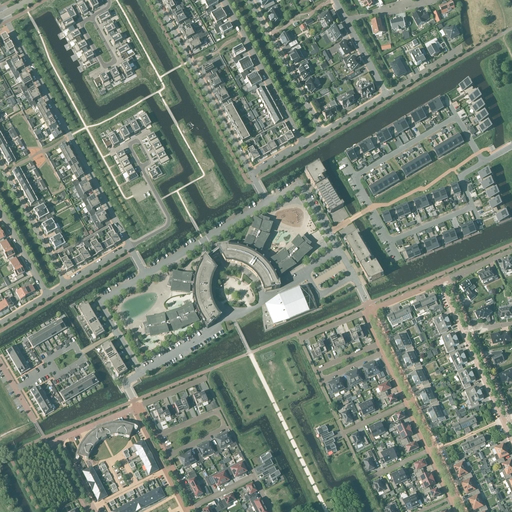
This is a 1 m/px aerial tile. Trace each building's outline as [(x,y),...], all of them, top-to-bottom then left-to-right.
[(86,0),(88,2),(89,5),(93,11),(98,8),(94,0),(86,0)] [(208,10),(205,11),(207,14),(212,11),(211,8),(218,4),(217,3),(218,2),(216,0),(216,1),(215,0),(213,0),(205,5),(208,10)] [(259,0),(260,2),(259,2),(261,6),(262,5),(263,8),(265,10),(273,6),(274,5),(273,2),(271,3),(269,0),(259,0)] [(77,4),(76,5),(82,16),(88,12),(83,5),(82,2),(77,4)] [(167,5),(170,11),(176,8),(177,10),(180,9),(179,6),(177,7),(174,2),(167,5)] [(452,3),(448,5),(448,4),(439,7),(442,14),(446,12),(446,14),(455,10),(452,3)] [(271,22),(273,25),(282,20),(276,6),(270,9),(272,12),(267,15),(269,18),(268,18),(271,22)] [(66,13),(59,17),(61,21),(69,17),(70,21),(71,21),(76,18),(70,7),(64,10),(66,13)] [(175,20),(175,21),(183,17),(180,12),(184,10),(182,7),(180,9),(177,10),(179,13),(173,16),(175,20)] [(207,14),(208,16),(210,15),(213,20),(224,14),(223,14),(223,13),(224,12),(222,10),(221,11),(221,9),(214,13),(212,11),(207,14)] [(100,17),(98,18),(101,24),(105,22),(108,20),(113,18),(110,12),(100,17)] [(322,20),(323,20),(327,27),(336,22),(334,18),(335,18),(332,13),(329,15),(327,12),(318,17),(320,20),(322,20)] [(419,13),(413,17),(418,27),(425,23),(424,22),(429,20),(426,14),(423,16),(421,17),(419,13)] [(215,28),(213,29),(221,25),(219,23),(226,19),(225,17),(226,17),(225,15),(224,15),(224,14),(213,20),(216,24),(214,26),(215,28)] [(178,26),(184,23),(185,25),(191,22),(189,20),(187,15),(183,17),(175,21),(176,22),(178,26)] [(63,24),(60,26),(63,32),(74,26),(71,21),(70,21),(69,17),(61,21),(63,24)] [(395,21),(391,22),(393,32),(397,31),(397,32),(401,31),(401,30),(405,29),(403,19),(399,20),(398,19),(394,20),(395,21)] [(372,23),(375,36),(385,33),(382,21),(372,23)] [(187,28),(181,31),(183,35),(183,36),(191,32),(195,30),(193,26),(189,28),(188,27),(192,25),(191,22),(185,25),(187,28)] [(110,26),(104,29),(107,35),(115,31),(118,29),(116,24),(115,23),(114,24),(110,26)] [(221,25),(213,29),(216,34),(220,32),(222,35),(222,34),(223,36),(232,31),(231,29),(232,29),(231,28),(232,27),(231,25),(230,25),(229,24),(222,28),(221,25)] [(332,37),(333,36),(336,41),(344,37),(341,32),(342,32),(340,28),(335,30),(334,27),(326,31),(328,34),(330,33),(332,37)] [(458,36),(454,28),(449,30),(448,27),(442,30),(445,36),(448,35),(451,40),(454,38),(454,39),(458,37),(458,36)] [(191,32),(183,36),(184,37),(186,41),(192,37),(194,40),(199,37),(197,34),(195,30),(191,32)] [(69,36),(66,37),(67,38),(69,43),(73,41),(80,37),(77,31),(71,34),(69,36)] [(195,43),(189,46),(191,50),(192,52),(200,47),(199,44),(202,42),(200,40),(208,35),(207,33),(202,35),(199,37),(194,40),(195,43)] [(116,37),(111,40),(114,46),(122,42),(125,40),(122,35),(122,34),(118,36),(116,37)] [(287,34),(280,37),(281,40),(280,41),(282,45),(283,44),(285,47),(288,45),(290,49),(297,45),(295,41),(292,35),(289,37),(287,34)] [(5,46),(10,43),(5,35),(0,38),(5,46)] [(440,48),(436,40),(432,42),(433,43),(428,46),(430,49),(428,50),(432,57),(439,54),(437,50),(440,48)] [(345,56),(352,52),(350,48),(351,48),(349,44),(348,45),(346,41),(339,45),(345,56)] [(76,46),(73,48),(73,49),(76,54),(79,52),(87,48),(84,42),(78,45),(76,46)] [(10,43),(5,46),(9,53),(11,52),(13,54),(15,53),(10,43)] [(122,48),(117,51),(120,57),(128,53),(131,51),(129,47),(128,45),(126,46),(122,48)] [(291,57),(289,58),(292,64),(294,63),(295,65),(304,59),(299,51),(301,50),(299,46),(291,50),(293,54),(290,56),(291,57)] [(235,59),(232,60),(234,63),(240,59),(238,57),(245,53),(244,52),(245,51),(244,49),(243,49),(242,48),(241,47),(232,52),(233,53),(232,54),(235,59)] [(326,50),(322,53),(326,61),(331,59),(326,50)] [(424,61),(419,52),(414,54),(415,55),(411,57),(417,67),(422,64),(421,62),(424,61)] [(82,57),(79,59),(80,60),(83,64),(86,63),(93,59),(90,53),(84,56),(82,57)] [(126,64),(120,67),(127,79),(133,76),(130,70),(134,67),(132,64),(134,63),(131,58),(129,59),(124,61),(126,64)] [(241,62),(240,59),(234,63),(235,65),(238,64),(240,69),(251,63),(250,62),(251,61),(250,59),(249,60),(248,58),(241,62)] [(351,71),(352,71),(353,71),(360,67),(359,64),(360,63),(358,60),(357,60),(355,58),(350,61),(348,58),(343,61),(346,66),(348,64),(351,68),(350,68),(351,71)] [(13,68),(21,64),(21,63),(18,59),(12,62),(11,60),(6,63),(7,65),(4,67),(6,71),(10,69),(10,70),(13,68)] [(397,75),(398,78),(405,75),(404,71),(406,70),(400,59),(395,61),(397,64),(392,66),(393,68),(392,68),(394,72),(395,71),(397,75)] [(299,72),(297,73),(299,76),(301,76),(303,80),(310,76),(308,72),(307,69),(309,67),(306,62),(300,65),(301,68),(298,70),(299,72)] [(251,63),(240,69),(243,74),(240,75),(242,78),(247,74),(246,72),(253,68),(252,67),(253,66),(252,64),(251,64),(250,63),(251,63)] [(16,76),(14,77),(19,75),(18,72),(24,69),(22,65),(21,64),(13,68),(16,73),(15,74),(16,76)] [(205,75),(211,72),(212,74),(217,72),(216,69),(213,71),(210,65),(201,69),(205,75)] [(115,69),(109,73),(113,80),(115,83),(121,80),(118,76),(115,69)] [(218,72),(217,72),(212,74),(213,77),(207,80),(210,85),(218,81),(215,76),(216,76),(215,73),(218,72)] [(249,77),(247,74),(242,78),(243,80),(246,79),(248,84),(259,78),(258,78),(258,77),(259,76),(258,74),(257,75),(256,73),(249,77)] [(14,77),(15,80),(19,78),(22,83),(29,79),(29,78),(27,74),(21,77),(19,75),(14,77)] [(104,75),(98,78),(103,86),(103,85),(104,89),(109,86),(110,85),(104,75)] [(307,86),(305,87),(308,93),(310,92),(311,94),(318,90),(317,88),(319,86),(316,81),(314,83),(312,80),(311,77),(306,80),(308,82),(305,84),(307,86)] [(249,90),(250,92),(256,89),(255,87),(261,83),(261,81),(262,81),(260,79),(259,79),(259,78),(248,84),(249,84),(251,88),(249,90)] [(24,88),(21,90),(22,92),(27,89),(26,87),(32,83),(30,80),(30,79),(29,79),(22,83),(24,88)] [(220,86),(218,81),(210,85),(213,90),(219,87),(220,89),(225,87),(224,84),(220,86)] [(469,81),(460,86),(466,96),(467,95),(476,90),(476,89),(474,90),(469,81)] [(362,89),(360,86),(357,88),(358,91),(362,99),(374,92),(370,84),(362,89)] [(225,87),(220,89),(222,92),(216,95),(218,100),(226,96),(223,91),(224,91),(223,88),(225,87)] [(256,92),(259,98),(267,93),(266,91),(267,90),(266,88),(265,89),(264,88),(257,91),(256,89),(250,92),(253,91),(254,94),(256,92)] [(22,92),(23,95),(26,100),(38,93),(37,92),(35,89),(29,92),(27,89),(22,92)] [(476,90),(467,95),(472,103),(481,98),(476,90)] [(354,103),(352,98),(355,97),(352,91),(346,95),(348,99),(340,103),(343,109),(347,107),(347,108),(351,106),(350,105),(354,103)] [(29,104),(30,107),(33,106),(35,104),(34,102),(40,98),(38,94),(38,93),(26,100),(29,104)] [(268,94),(267,93),(259,98),(262,104),(270,99),(269,96),(270,96),(269,94),(268,94)] [(228,101),(226,96),(218,100),(221,105),(227,102),(228,104),(231,103),(230,100),(228,101)] [(472,103),(471,104),(476,113),(485,108),(479,100),(481,99),(481,98),(472,103)] [(271,100),(270,99),(262,104),(265,109),(273,104),(272,102),(273,101),(272,99),(271,100)] [(438,100),(432,103),(437,111),(443,108),(442,107),(445,105),(443,101),(440,103),(438,100)] [(333,116),(337,114),(334,110),(337,108),(334,102),(329,104),(331,108),(322,113),(326,120),(330,118),(330,120),(334,118),(333,116)] [(232,106),(231,103),(228,104),(230,107),(224,110),(227,116),(234,112),(231,106),(232,106)] [(429,110),(426,112),(428,115),(432,113),(432,114),(437,111),(432,103),(427,106),(429,110)] [(33,106),(34,109),(36,107),(39,113),(46,109),(43,104),(37,107),(35,104),(33,106)] [(274,105),(273,104),(265,109),(268,114),(276,110),(275,107),(276,107),(275,105),(274,105)] [(420,110),(415,113),(420,122),(425,118),(425,117),(428,115),(426,112),(424,108),(420,110)] [(476,113),(474,114),(480,123),(488,118),(483,110),(485,109),(485,108),(476,113)] [(46,109),(39,113),(42,118),(49,115),(46,109)] [(277,111),(276,110),(268,114),(271,120),(279,115),(278,113),(279,112),(278,110),(277,111)] [(227,116),(230,121),(237,117),(234,112),(227,116)] [(407,118),(409,122),(411,126),(414,124),(415,125),(420,122),(415,113),(407,118)] [(143,115),(139,117),(141,121),(145,128),(151,125),(145,114),(143,115)] [(49,115),(42,118),(45,124),(52,120),(49,115)] [(281,118),(279,115),(271,120),(274,125),(282,121),(282,120),(283,120),(282,117),(281,118)] [(230,121),(233,127),(240,123),(237,117),(230,121)] [(480,123),(478,124),(483,134),(492,128),(487,120),(488,118),(480,123)] [(48,129),(55,126),(52,120),(45,124),(48,129)] [(403,120),(398,123),(403,132),(408,129),(408,128),(411,126),(409,122),(405,124),(403,120)] [(132,122),(128,124),(130,127),(134,135),(140,132),(134,121),(132,122)] [(233,127),(235,131),(236,132),(243,128),(240,123),(233,127)] [(395,130),(392,132),(394,136),(397,134),(398,135),(403,132),(398,123),(393,126),(395,130)] [(51,135),(58,131),(55,126),(48,129),(48,130),(45,131),(48,136),(51,135)] [(121,128),(118,130),(119,134),(124,141),(129,138),(123,127),(121,128)] [(236,132),(239,138),(246,134),(243,128),(236,132)] [(283,137),(290,134),(286,128),(280,132),(283,137)] [(386,130),(381,133),(386,142),(391,139),(390,138),(394,136),(392,132),(388,134),(386,130)] [(51,135),(54,140),(61,137),(58,131),(51,135)] [(381,133),(372,138),(377,146),(380,144),(381,145),(386,142),(381,133)] [(111,135),(107,137),(109,140),(113,148),(118,144),(112,134),(111,134),(111,135)] [(153,134),(146,138),(149,143),(148,143),(150,147),(158,143),(157,143),(155,138),(153,134)] [(239,138),(242,143),(249,139),(246,134),(239,138)] [(290,134),(283,137),(287,144),(293,141),(290,134)] [(458,135),(453,138),(458,147),(464,144),(458,135)] [(287,144),(283,137),(278,141),(282,147),(287,144)] [(372,138),(364,144),(369,152),(374,149),(373,148),(377,146),(372,138)] [(453,138),(448,141),(453,150),(458,147),(453,138)] [(278,141),(272,144),(276,150),(282,147),(278,141)] [(448,141),(443,144),(449,153),(453,150),(448,141)] [(158,143),(150,147),(151,148),(152,147),(155,151),(154,152),(155,155),(156,156),(163,152),(163,151),(160,147),(158,143)] [(65,144),(58,148),(61,153),(68,149),(65,144)] [(276,150),(272,144),(267,147),(270,153),(276,150)] [(361,150),(357,152),(359,156),(363,154),(363,155),(369,152),(364,144),(358,147),(361,150)] [(443,144),(438,147),(444,156),(449,153),(443,144)] [(6,145),(0,148),(0,152),(1,152),(2,155),(9,151),(6,145)] [(249,156),(255,153),(252,147),(246,150),(249,156)] [(267,147),(261,150),(265,157),(270,153),(267,147)] [(438,147),(433,150),(439,159),(444,156),(438,147)] [(61,153),(64,157),(64,159),(71,155),(68,149),(61,153)] [(265,157),(261,150),(255,153),(259,160),(265,157)] [(12,156),(9,151),(2,155),(2,156),(3,158),(4,158),(5,160),(12,156)] [(122,151),(116,155),(118,159),(120,163),(120,164),(128,160),(128,159),(126,156),(125,156),(122,151)] [(352,151),(346,154),(351,162),(357,159),(356,158),(359,156),(357,152),(354,154),(352,151)] [(163,152),(156,156),(157,156),(159,161),(158,161),(160,165),(160,166),(168,162),(167,161),(165,156),(163,153),(163,152)] [(259,160),(255,153),(249,156),(253,163),(259,160)] [(426,154),(421,158),(426,166),(431,163),(426,154)] [(71,155),(64,159),(67,164),(74,160),(71,155)] [(12,156),(5,160),(6,163),(7,165),(8,165),(8,166),(15,162),(12,156)] [(421,158),(416,160),(421,169),(426,166),(421,158)] [(69,166),(70,170),(77,166),(74,160),(67,164),(65,166),(66,168),(69,166)] [(128,160),(120,164),(122,168),(125,173),(132,169),(130,165),(129,166),(127,161),(128,160)] [(416,160),(411,163),(416,172),(421,169),(416,160)] [(411,163),(406,166),(411,175),(416,172),(411,163)] [(70,170),(73,174),(73,175),(80,171),(77,166),(70,170)] [(406,166),(401,169),(406,178),(411,175),(406,166)] [(154,171),(148,174),(152,180),(156,178),(161,175),(161,174),(157,167),(156,168),(157,168),(153,170),(154,171)] [(328,216),(343,207),(341,204),(319,167),(306,175),(314,189),(315,189),(315,190),(314,191),(328,216)] [(13,176),(14,176),(15,179),(22,175),(19,169),(12,173),(13,174),(12,174),(13,176)] [(132,169),(125,173),(126,173),(128,177),(130,181),(131,182),(138,178),(138,177),(137,177),(136,174),(135,174),(132,170),(133,169),(132,169)] [(76,181),(72,183),(73,186),(79,183),(77,180),(83,177),(80,171),(73,175),(76,181)] [(489,171),(479,174),(483,184),(482,185),(493,180),(489,171)] [(394,174),(389,177),(394,185),(399,182),(394,174)] [(25,180),(22,175),(15,179),(17,181),(16,182),(17,184),(18,183),(18,184),(25,180)] [(389,177),(384,180),(389,188),(394,185),(389,177)] [(25,180),(18,184),(20,187),(19,187),(20,189),(21,189),(28,186),(25,180)] [(384,180),(379,182),(384,191),(389,188),(384,180)] [(493,180),(482,185),(486,194),(497,190),(495,190),(491,181),(493,181),(493,180)] [(79,183),(73,186),(75,189),(77,193),(81,191),(89,187),(88,186),(86,182),(80,186),(79,183)] [(379,182),(374,185),(379,194),(384,191),(379,182)] [(456,184),(447,188),(450,197),(454,195),(455,198),(461,195),(456,184)] [(374,185),(369,188),(374,197),(379,194),(374,185)] [(31,191),(28,186),(21,189),(23,192),(22,193),(23,195),(24,194),(24,195),(31,191)] [(77,193),(77,194),(80,198),(82,201),(84,199),(87,198),(85,195),(92,192),(89,188),(90,188),(89,187),(81,191),(77,193)] [(443,189),(438,192),(441,201),(447,199),(446,195),(449,194),(450,197),(447,188),(447,190),(444,191),(443,189)] [(497,190),(486,194),(486,195),(488,194),(491,203),(490,203),(490,204),(499,200),(495,201),(494,198),(499,196),(497,190)] [(31,191),(24,195),(26,198),(25,198),(26,200),(27,200),(34,197),(31,191)] [(438,192),(428,196),(431,201),(434,200),(436,203),(441,201),(438,192)] [(425,197),(419,199),(423,209),(428,206),(427,203),(431,201),(428,196),(429,197),(425,199),(425,197)] [(38,202),(34,197),(27,200),(29,203),(28,204),(29,206),(30,205),(30,206),(37,202),(39,205),(42,203),(40,201),(38,202)] [(84,199),(82,201),(83,203),(86,208),(89,206),(97,202),(97,201),(96,201),(94,197),(88,200),(87,198),(84,199)] [(414,203),(410,205),(412,209),(416,207),(417,211),(423,209),(419,199),(414,202),(414,203)] [(499,200),(490,204),(494,214),(505,209),(504,209),(498,212),(497,208),(502,206),(499,200)] [(35,215),(36,216),(46,211),(46,210),(43,206),(46,204),(44,202),(42,203),(39,205),(40,207),(33,211),(34,212),(33,213),(34,215),(35,215)] [(86,208),(85,208),(88,213),(90,216),(95,213),(94,210),(100,207),(98,203),(97,202),(89,206),(86,208)] [(406,205),(401,207),(405,218),(406,218),(405,216),(410,214),(409,210),(412,209),(410,205),(407,206),(406,205)] [(396,211),(392,212),(394,217),(397,215),(400,221),(405,218),(401,207),(395,209),(396,211)] [(505,209),(494,214),(495,213),(499,223),(509,219),(505,209)] [(46,211),(36,216),(39,221),(45,217),(47,220),(53,217),(51,214),(49,215),(46,211)] [(95,213),(90,216),(91,218),(93,223),(97,221),(105,217),(105,216),(102,212),(96,215),(95,213)] [(388,212),(382,215),(386,224),(392,221),(390,218),(394,217),(392,212),(388,214),(388,212)] [(54,219),(53,217),(47,220),(48,222),(41,226),(42,228),(41,228),(42,230),(43,230),(44,231),(54,225),(51,221),(54,219)] [(97,221),(93,223),(96,228),(97,228),(98,230),(103,228),(102,225),(108,222),(106,218),(105,217),(97,221)] [(204,325),(208,329),(218,319),(216,316),(218,315),(218,314),(216,313),(214,309),(213,309),(210,303),(211,303),(210,296),(209,289),(208,289),(209,283),(210,283),(212,276),(215,270),(216,270),(209,261),(219,252),(225,263),(227,263),(229,263),(230,263),(232,263),(233,264),(235,264),(236,264),(238,265),(239,265),(241,266),(242,266),(244,267),(245,268),(247,269),(248,269),(250,270),(251,272),(253,273),(254,274),(255,275),(256,276),(257,277),(258,279),(259,281),(260,283),(263,289),(263,290),(264,289),(265,293),(279,289),(278,284),(276,279),(274,276),(273,274),(276,273),(278,276),(293,267),(292,265),(295,262),(296,264),(309,252),(307,250),(311,246),(308,244),(308,243),(303,239),(300,242),(298,240),(292,246),(293,248),(287,254),(285,255),(284,254),(270,263),(273,268),(270,270),(269,268),(269,267),(267,269),(262,263),(264,261),(262,259),(260,261),(254,257),(255,255),(252,254),(253,251),(259,254),(266,238),(265,237),(266,234),(267,235),(270,226),(268,226),(269,221),(263,219),(259,217),(257,222),(255,222),(252,230),(255,231),(254,232),(251,240),(249,239),(245,247),(249,249),(248,250),(246,250),(244,249),(242,248),(239,248),(237,247),(235,247),(234,247),(231,247),(229,246),(227,246),(224,246),(222,247),(220,247),(219,247),(216,247),(217,248),(218,251),(207,259),(205,256),(201,262),(196,270),(194,279),(193,282),(190,282),(191,276),(182,275),(182,277),(174,276),(171,275),(167,287),(172,288),(172,290),(189,292),(190,286),(193,286),(192,289),(193,299),(195,308),(196,311),(194,312),(191,306),(171,315),(167,316),(169,320),(165,321),(164,318),(164,317),(160,318),(147,321),(148,323),(143,325),(144,329),(146,336),(150,335),(151,337),(168,333),(167,328),(172,327),(174,331),(198,321),(195,315),(198,314),(199,317),(202,322),(204,325)] [(472,223),(466,225),(470,235),(479,231),(476,223),(472,224),(472,223)] [(54,225),(44,231),(45,232),(44,232),(45,235),(46,234),(47,236),(54,232),(55,235),(61,232),(59,229),(57,230),(54,225)] [(461,229),(457,230),(459,235),(463,233),(464,237),(470,235),(466,225),(460,228),(461,229)] [(453,231),(447,233),(451,242),(457,240),(455,236),(459,235),(457,230),(454,232),(453,231)] [(113,231),(107,235),(110,240),(116,237),(113,231)] [(63,236),(61,232),(55,235),(56,237),(49,241),(50,242),(49,243),(51,245),(52,246),(62,240),(60,237),(63,236)] [(368,280),(383,274),(360,236),(359,233),(344,242),(358,266),(359,266),(368,280)] [(442,236),(439,238),(440,242),(444,241),(446,245),(451,242),(447,233),(442,235),(442,236)] [(116,237),(110,240),(114,247),(120,244),(116,237)] [(435,238),(429,241),(433,250),(438,248),(437,244),(440,242),(439,238),(435,240),(435,238)] [(62,240),(52,246),(53,247),(52,247),(53,249),(54,249),(55,251),(62,247),(63,249),(69,246),(67,244),(65,245),(62,240)] [(114,247),(110,240),(105,243),(108,250),(114,247)] [(90,244),(93,250),(99,246),(96,241),(90,244)] [(424,244),(420,246),(422,250),(426,248),(427,252),(433,250),(429,241),(424,243),(424,244)] [(5,242),(0,244),(0,248),(4,256),(12,251),(11,251),(7,244),(6,245),(5,242)] [(105,243),(99,246),(103,253),(108,250),(105,243)] [(103,253),(99,246),(93,250),(97,256),(103,253)] [(416,246),(410,248),(414,258),(420,255),(418,251),(421,250),(422,250),(420,246),(417,247),(416,246)] [(80,257),(86,253),(83,248),(77,251),(80,257)] [(406,252),(402,253),(405,261),(414,258),(410,248),(405,251),(406,252)] [(15,256),(12,251),(4,256),(8,263),(14,260),(13,257),(15,256)] [(86,253),(80,257),(84,263),(90,260),(86,253)] [(63,266),(69,263),(66,257),(60,260),(63,266)] [(75,260),(79,266),(84,263),(80,257),(75,260)] [(14,260),(8,263),(14,273),(22,269),(21,269),(17,261),(16,262),(14,260)] [(75,260),(69,263),(73,269),(79,266),(75,260)] [(499,265),(503,274),(506,273),(506,272),(511,271),(511,272),(511,271),(511,260),(503,262),(504,264),(499,265)] [(73,269),(69,263),(63,266),(67,273),(73,269)] [(24,274),(22,269),(14,273),(16,278),(15,279),(17,281),(24,277),(22,275),(24,274)] [(486,271),(482,272),(483,273),(479,275),(484,286),(488,284),(487,281),(493,278),(495,281),(499,279),(496,272),(492,274),(490,270),(486,271)] [(466,291),(469,294),(469,295),(467,297),(470,301),(475,296),(472,292),(476,289),(473,285),(471,286),(468,282),(460,288),(464,293),(466,291)] [(21,291),(25,299),(25,298),(35,292),(31,286),(21,292),(21,291)] [(278,298),(279,299),(273,302),(266,306),(268,311),(275,324),(287,320),(288,321),(315,310),(306,287),(278,298)] [(25,299),(21,291),(16,293),(17,296),(13,298),(16,302),(20,300),(20,301),(25,299)] [(438,306),(436,301),(434,296),(434,297),(433,295),(429,297),(430,299),(424,301),(428,310),(438,306)] [(16,302),(13,298),(10,300),(9,299),(4,301),(8,309),(13,306),(12,304),(16,302)] [(8,309),(4,301),(5,302),(0,304),(0,312),(8,309)] [(428,310),(424,301),(418,304),(417,302),(413,304),(414,306),(413,306),(415,311),(416,310),(417,313),(423,310),(424,312),(428,310)] [(87,304),(78,310),(81,315),(90,309),(87,304)] [(500,312),(501,319),(505,318),(505,319),(508,319),(508,318),(511,317),(511,315),(511,306),(507,307),(507,310),(500,312)] [(398,314),(402,323),(412,318),(410,314),(411,313),(409,309),(408,309),(407,307),(403,309),(404,311),(398,314)] [(475,314),(478,320),(482,318),(483,320),(489,317),(489,315),(492,314),(489,308),(475,314)] [(93,314),(90,309),(81,315),(84,320),(93,314)] [(95,319),(93,314),(84,320),(87,325),(95,319)] [(390,323),(392,327),(402,323),(398,314),(392,316),(391,314),(387,316),(388,318),(387,318),(390,323)] [(441,319),(439,316),(433,319),(435,322),(434,322),(436,327),(449,322),(448,319),(446,316),(441,319)] [(98,324),(95,319),(87,325),(90,330),(98,324)] [(61,321),(56,324),(61,332),(66,329),(61,321)] [(449,322),(436,327),(438,333),(440,336),(447,332),(445,330),(451,327),(450,324),(449,322)] [(61,332),(56,324),(51,326),(56,335),(61,332)] [(93,335),(101,329),(98,324),(90,330),(93,335)] [(355,330),(359,340),(364,337),(362,332),(365,331),(362,325),(359,327),(360,328),(355,330)] [(45,327),(52,338),(56,335),(51,326),(47,329),(45,327)] [(47,340),(52,338),(45,327),(41,330),(47,340)] [(101,329),(93,335),(95,339),(104,334),(101,329)] [(42,343),(47,340),(41,330),(40,330),(42,332),(37,335),(42,343)] [(359,340),(355,330),(350,332),(352,337),(349,338),(351,344),(354,343),(354,342),(359,340)] [(408,337),(406,331),(399,334),(400,337),(395,340),(396,343),(397,345),(407,341),(410,339),(409,336),(408,337)] [(504,341),(504,343),(511,341),(509,333),(502,335),(502,333),(495,335),(495,334),(490,336),(492,340),(493,344),(504,341)] [(445,345),(444,345),(457,340),(456,337),(454,334),(449,337),(447,334),(441,337),(442,340),(445,345)] [(33,349),(38,346),(31,335),(26,338),(33,349)] [(31,335),(38,346),(42,343),(37,335),(33,337),(32,335),(31,335)] [(331,339),(328,340),(330,345),(333,344),(335,349),(340,347),(336,338),(335,336),(330,338),(331,339)] [(341,336),(336,338),(340,347),(345,345),(346,346),(349,345),(346,340),(344,341),(341,336)] [(322,342),(317,344),(318,345),(322,355),(327,353),(325,348),(327,346),(325,341),(325,340),(324,339),(321,340),(322,342)] [(410,339),(407,341),(397,345),(398,348),(399,351),(405,348),(406,351),(413,348),(411,345),(412,345),(410,339)] [(444,345),(446,351),(448,354),(455,351),(453,348),(459,345),(458,342),(457,340),(444,345)] [(109,343),(100,348),(103,353),(112,348),(109,343)] [(315,353),(312,354),(314,359),(322,356),(322,355),(318,345),(312,347),(315,353)] [(9,357),(20,350),(17,346),(13,348),(13,347),(9,349),(10,350),(6,352),(9,357)] [(112,348),(103,353),(106,358),(115,352),(112,348)] [(12,361),(21,356),(18,352),(20,351),(20,350),(9,357),(12,361)] [(415,353),(413,350),(407,352),(409,355),(403,358),(404,361),(405,363),(415,359),(413,353),(415,353)] [(491,358),(494,365),(504,361),(501,354),(502,354),(501,351),(492,353),(494,357),(491,358)] [(115,352),(106,358),(109,363),(118,357),(115,352)] [(455,362),(453,363),(465,358),(464,356),(462,353),(457,355),(456,352),(449,355),(451,358),(453,357),(455,362)] [(21,356),(12,361),(15,366),(24,361),(21,356)] [(118,357),(109,363),(112,368),(121,362),(118,357)] [(405,363),(406,366),(408,369),(413,366),(415,369),(421,366),(420,363),(418,358),(415,359),(405,363)] [(453,363),(455,369),(457,372),(463,369),(462,366),(467,363),(466,360),(465,358),(453,363)] [(26,365),(24,361),(15,366),(18,371),(28,364),(26,365)] [(121,362),(112,368),(115,373),(124,367),(121,362)] [(31,369),(28,364),(18,371),(21,376),(31,369)] [(369,366),(374,378),(377,376),(379,380),(385,377),(384,375),(381,369),(378,370),(375,364),(369,366)] [(363,377),(366,383),(370,381),(369,380),(374,378),(369,366),(364,369),(367,375),(363,377)] [(124,367),(115,373),(118,378),(127,372),(124,367)] [(423,370),(422,368),(416,370),(417,373),(411,376),(413,379),(412,379),(413,381),(426,376),(423,370)] [(459,376),(461,381),(473,376),(472,374),(471,371),(465,373),(464,370),(457,373),(459,376)] [(507,382),(508,384),(511,382),(511,380),(511,379),(511,371),(499,377),(503,384),(507,382)] [(352,374),(357,386),(362,383),(363,384),(366,383),(363,377),(360,378),(357,372),(352,374)] [(346,385),(349,391),(352,390),(351,388),(357,386),(352,374),(346,377),(349,383),(346,385)] [(88,378),(93,386),(98,384),(93,375),(88,378)] [(428,381),(426,376),(413,381),(414,384),(415,384),(416,387),(422,384),(423,387),(429,384),(428,381)] [(461,381),(463,387),(464,387),(465,390),(471,387),(470,384),(475,382),(474,379),(474,378),(473,376),(461,381)] [(88,389),(93,386),(88,378),(83,381),(88,389)] [(334,382),(340,394),(345,391),(346,393),(349,391),(346,385),(343,386),(340,380),(334,382)] [(84,392),(88,389),(83,381),(79,383),(84,392)] [(335,398),(334,396),(340,394),(334,382),(329,385),(332,392),(328,393),(331,399),(335,398)] [(79,395),(84,392),(79,383),(74,386),(79,395)] [(387,391),(391,390),(388,384),(378,388),(380,393),(378,394),(380,400),(387,397),(386,394),(388,393),(387,391)] [(74,397),(79,395),(74,386),(69,389),(74,397)] [(431,389),(430,386),(424,389),(425,391),(420,394),(421,397),(422,399),(434,394),(431,389)] [(30,392),(33,397),(42,392),(39,387),(30,392)] [(74,397),(69,389),(65,392),(70,400),(74,397)] [(466,395),(468,400),(481,394),(480,392),(479,389),(473,391),(472,389),(465,392),(466,395)] [(42,392),(33,397),(36,402),(45,397),(42,392)] [(65,403),(70,400),(65,392),(60,394),(65,403)] [(198,395),(202,404),(207,402),(207,404),(210,402),(208,397),(205,398),(203,393),(198,395)] [(430,402),(431,405),(438,402),(436,399),(434,394),(422,399),(423,402),(425,405),(430,402)] [(482,396),(481,394),(468,400),(470,405),(468,406),(469,409),(479,405),(478,402),(484,400),(482,397),(482,396)] [(202,404),(198,395),(193,397),(192,396),(190,397),(192,403),(195,401),(197,407),(202,404)] [(36,402),(39,406),(49,400),(47,401),(45,397),(36,402)] [(386,404),(387,407),(397,403),(394,397),(388,399),(387,397),(380,400),(383,405),(386,404)] [(184,400),(179,403),(183,412),(189,410),(186,405),(189,404),(187,398),(184,399),(184,400)] [(365,404),(369,414),(375,412),(372,406),(375,404),(372,398),(369,399),(370,402),(365,404)] [(49,400),(39,406),(41,411),(52,405),(49,400)] [(183,412),(179,403),(174,405),(176,410),(174,411),(176,417),(179,415),(178,414),(183,412)] [(354,414),(357,413),(353,404),(349,406),(347,409),(346,410),(347,413),(342,415),(344,419),(341,421),(344,425),(346,424),(346,425),(352,422),(350,418),(355,416),(354,414)] [(361,411),(364,417),(369,414),(365,404),(359,407),(358,404),(355,405),(358,412),(361,411)] [(440,407),(438,404),(432,407),(434,409),(428,412),(429,415),(430,418),(442,412),(440,407)] [(52,405),(41,411),(44,416),(48,414),(48,415),(52,412),(51,412),(53,411),(50,406),(52,405)] [(161,410),(165,420),(170,418),(171,420),(174,419),(171,412),(168,413),(166,408),(161,410)] [(155,411),(152,412),(150,413),(153,419),(157,417),(160,422),(165,420),(161,410),(156,412),(155,411)] [(439,420),(440,423),(446,420),(445,417),(442,412),(430,418),(431,420),(433,423),(439,420)] [(392,425),(393,428),(400,425),(399,422),(405,420),(402,414),(392,418),(394,422),(391,423),(392,425)] [(462,419),(466,428),(472,426),(473,427),(477,425),(476,424),(476,423),(474,419),(473,416),(467,419),(466,417),(462,419)] [(457,435),(461,433),(460,431),(466,428),(462,419),(460,420),(458,421),(459,423),(453,426),(454,428),(453,428),(455,433),(456,433),(457,435)] [(375,426),(376,428),(380,436),(385,434),(386,437),(389,435),(386,429),(383,430),(381,424),(375,426)] [(96,431),(87,438),(81,447),(77,457),(88,460),(89,455),(88,455),(90,452),(92,449),(93,449),(95,446),(99,443),(98,442),(101,440),(102,442),(106,439),(106,437),(109,436),(109,437),(114,436),(118,436),(118,435),(122,435),(125,436),(125,437),(129,439),(134,428),(133,428),(123,425),(112,425),(102,428),(96,431)] [(401,428),(400,425),(393,428),(395,431),(397,430),(400,435),(410,431),(407,425),(401,428)] [(323,441),(334,436),(333,432),(329,434),(328,432),(326,428),(325,426),(321,428),(320,428),(321,430),(317,432),(319,436),(321,436),(323,441)] [(369,436),(373,443),(376,442),(374,439),(380,436),(376,428),(375,426),(369,429),(372,435),(369,436)] [(413,436),(410,431),(400,435),(402,440),(400,442),(401,445),(408,442),(407,439),(413,436)] [(226,447),(229,445),(230,448),(236,445),(233,439),(230,441),(226,434),(221,437),(226,447)] [(358,434),(352,437),(352,438),(350,439),(352,444),(355,443),(357,447),(364,444),(365,446),(369,445),(365,438),(363,439),(362,437),(360,438),(358,434)] [(478,439),(472,442),(476,451),(480,449),(479,447),(485,445),(484,442),(485,442),(483,437),(482,438),(481,436),(477,437),(478,439)] [(216,448),(219,454),(222,452),(221,451),(227,448),(226,447),(221,437),(215,440),(219,446),(216,448)] [(324,443),(327,449),(326,449),(328,454),(332,452),(333,454),(337,452),(336,450),(334,445),(334,446),(333,444),(335,443),(334,439),(324,443)] [(134,446),(137,451),(146,447),(143,442),(134,446)] [(409,444),(408,442),(401,445),(402,448),(405,446),(409,454),(419,449),(416,443),(412,445),(411,443),(409,444)] [(471,451),(472,453),(476,451),(472,442),(466,445),(465,443),(461,445),(462,447),(464,452),(464,451),(465,454),(471,451)] [(203,446),(209,457),(214,455),(215,456),(219,454),(216,448),(212,450),(208,444),(203,446)] [(391,462),(397,459),(394,453),(397,452),(394,445),(391,447),(392,449),(387,452),(391,462)] [(506,451),(504,445),(498,448),(497,445),(491,448),(492,451),(495,449),(497,455),(506,451)] [(197,457),(200,463),(204,462),(203,460),(209,457),(203,446),(197,449),(201,456),(197,457)] [(148,452),(146,447),(137,451),(139,456),(148,452)] [(383,458),(386,464),(391,462),(387,452),(384,453),(382,450),(377,453),(380,460),(383,458)] [(376,461),(373,455),(371,451),(366,454),(369,460),(364,462),(366,467),(363,468),(366,473),(368,472),(374,470),(372,466),(374,465),(373,463),(376,461)] [(503,458),(509,456),(506,451),(497,455),(495,456),(498,464),(504,461),(503,458)] [(150,457),(148,452),(139,456),(141,461),(150,457)] [(185,455),(191,467),(196,464),(197,465),(200,463),(197,457),(194,459),(190,453),(185,455)] [(179,458),(185,469),(191,467),(185,455),(179,458)] [(269,455),(265,457),(264,455),(264,456),(260,458),(261,460),(260,460),(263,464),(264,466),(260,468),(262,471),(273,466),(270,460),(271,460),(269,455)] [(153,461),(150,457),(141,461),(144,466),(153,461)] [(241,476),(245,474),(245,473),(246,472),(244,467),(247,466),(244,460),(235,465),(241,476)] [(466,462),(464,460),(458,462),(459,465),(454,468),(456,473),(468,468),(466,462)] [(155,466),(153,461),(144,466),(146,471),(155,466)] [(423,469),(427,467),(424,461),(414,466),(416,470),(413,472),(416,477),(423,474),(422,471),(424,470),(423,469)] [(506,464),(504,461),(498,464),(499,467),(502,472),(511,467),(511,463),(511,462),(506,464)] [(229,475),(232,473),(235,478),(236,477),(237,478),(241,476),(235,465),(226,469),(229,475)] [(158,471),(155,466),(146,471),(149,476),(158,471)] [(511,474),(511,467),(502,472),(504,478),(506,480),(511,478),(510,475),(511,474)] [(92,468),(83,473),(85,478),(94,473),(92,468)] [(277,481),(276,479),(280,477),(278,473),(277,473),(274,468),(261,474),(263,478),(268,475),(269,477),(271,481),(272,481),(273,483),(277,481)] [(456,473),(459,479),(464,476),(466,479),(472,476),(471,473),(468,468),(456,473)] [(226,476),(229,475),(226,469),(217,473),(219,476),(223,485),(227,483),(227,482),(229,481),(226,476)] [(408,484),(411,482),(408,476),(405,477),(402,471),(397,474),(401,484),(407,481),(408,484)] [(85,478),(88,483),(97,478),(94,473),(85,478)] [(397,489),(396,486),(401,484),(397,474),(391,476),(394,482),(391,483),(394,490),(397,489)] [(424,477),(423,474),(416,477),(419,483),(421,481),(423,484),(433,480),(430,474),(424,477)] [(191,491),(192,490),(198,487),(196,483),(198,480),(195,475),(189,478),(191,481),(188,483),(190,486),(189,486),(191,491)] [(213,475),(208,478),(211,484),(214,482),(217,487),(219,486),(219,487),(223,485),(219,476),(215,477),(213,475)] [(467,482),(461,484),(464,490),(476,484),(473,479),(472,476),(466,479),(467,482)] [(97,478),(88,483),(90,487),(99,483),(97,478)] [(435,485),(433,480),(423,484),(425,490),(422,491),(424,494),(430,491),(429,488),(435,485)] [(380,481),(374,484),(374,485),(372,486),(374,491),(376,490),(378,494),(383,492),(385,495),(390,492),(387,485),(384,487),(383,485),(382,486),(380,481)] [(99,483),(90,487),(93,492),(102,488),(99,483)] [(247,487),(246,488),(248,492),(246,495),(249,501),(255,498),(253,494),(256,492),(255,489),(253,484),(252,485),(251,485),(250,484),(247,486),(247,487)] [(478,490),(476,484),(464,490),(466,495),(472,492),(473,495),(479,492),(478,490)] [(192,493),(195,498),(196,498),(197,497),(197,498),(201,496),(201,495),(202,495),(200,490),(202,488),(201,486),(198,487),(192,490),(193,493),(192,493)] [(102,488),(93,492),(95,497),(104,492),(102,488)] [(159,489),(154,491),(159,500),(164,498),(159,489)] [(432,493),(430,491),(424,494),(425,497),(428,495),(430,501),(440,496),(438,490),(432,493)] [(154,503),(159,500),(154,491),(150,494),(154,503)] [(95,497),(98,502),(107,497),(104,492),(95,497)] [(413,509),(419,506),(416,500),(419,499),(416,492),(410,495),(412,498),(409,499),(413,509)] [(471,506),(483,501),(481,495),(479,492),(473,495),(475,498),(469,501),(471,506)] [(149,505),(154,503),(150,494),(145,496),(149,505)] [(235,499),(233,496),(232,496),(231,495),(231,494),(226,497),(227,497),(224,499),(225,502),(222,503),(225,509),(230,507),(230,503),(235,501),(234,500),(235,499)] [(145,496),(140,499),(145,508),(149,505),(145,496)] [(265,507),(262,502),(261,503),(260,500),(257,501),(255,498),(249,501),(255,511),(265,507)] [(140,510),(145,508),(140,499),(135,501),(140,510)] [(405,506),(407,511),(413,509),(409,499),(403,501),(402,499),(399,500),(402,507),(405,506)] [(134,511),(136,511),(140,510),(135,501),(130,504),(134,511)] [(471,506),(474,511),(480,509),(481,511),(487,509),(486,506),(483,507),(481,502),(483,501),(471,506)] [(395,511),(396,511),(395,510),(398,509),(395,502),(389,505),(390,507),(386,510),(386,511),(395,511)]
